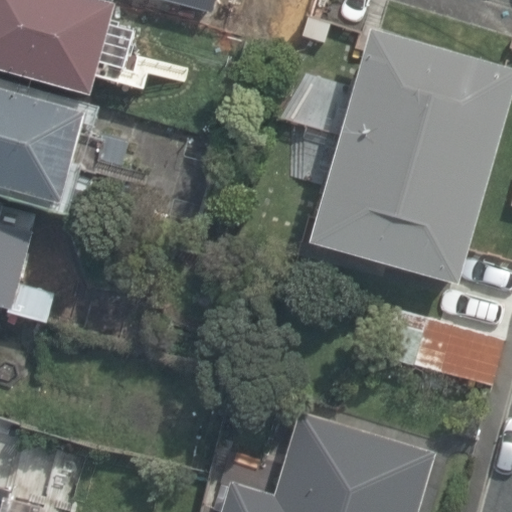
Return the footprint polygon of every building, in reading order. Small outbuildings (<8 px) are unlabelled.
[(0,0),(0,62),(62,81),(86,0),(0,0)] [(511,96),(511,51),(345,4),(280,234),(459,284),(511,96)] [(0,79),(0,177),(28,186),(55,97),(0,79)] [(23,265),(37,217),(0,206),(0,309),(45,323),(59,276),(23,265)] [(496,324),(346,293),(335,346),(484,377),(496,324)] [(211,469),(198,511),(399,511),(421,439),(280,397),(254,482),(211,469)] [(0,511),(9,511),(22,467),(0,461),(0,511)]
